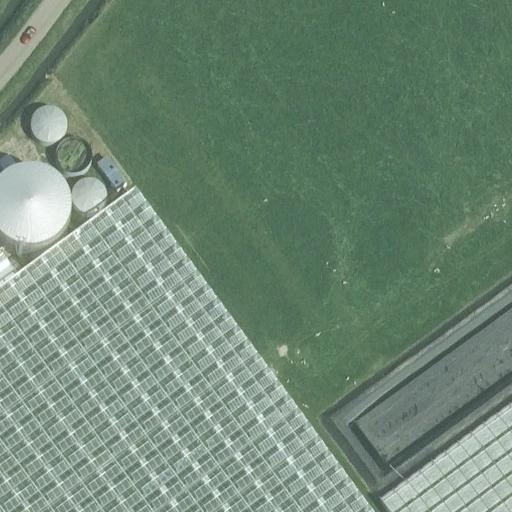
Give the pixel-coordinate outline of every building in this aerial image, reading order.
[(54,155),(71,179),(94,163),(78,139),(54,155)] [(115,195),(125,188),(106,162),(96,169),(115,195)] [(0,250),(4,253),(10,257),(18,259),(25,261),(33,260),(41,259),(48,256),(54,251),(60,246),(64,240),(67,233),(69,225),(69,217),(68,210),(66,202),(62,196),(57,190),(52,185),(45,181),(38,178),(30,177),(22,177),(15,179),(8,182),(1,186),(0,187),(0,250)] [(69,206),(72,213),(78,218),(85,220),(92,220),(99,217),(104,211),(106,204),(106,197),(103,190),(98,185),(91,183),(83,183),(77,186),(71,192),(69,199),(69,206)] [(0,511),(363,511),(132,197),(16,283),(1,262),(0,262),(0,511)] [(382,511),(511,511),(511,406),(378,505),(382,511)]
